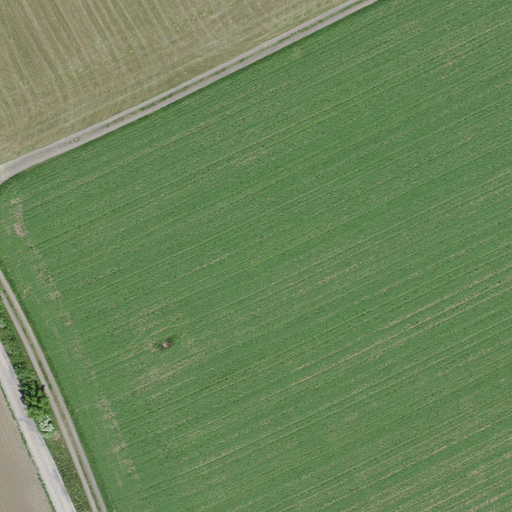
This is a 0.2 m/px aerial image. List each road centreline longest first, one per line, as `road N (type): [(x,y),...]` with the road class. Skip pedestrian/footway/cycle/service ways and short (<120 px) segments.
road 1 (track): [(0,168),(347,0)]
road 2 (track): [(97,511),(0,273)]
road 3 (track): [(65,511),(0,369)]
